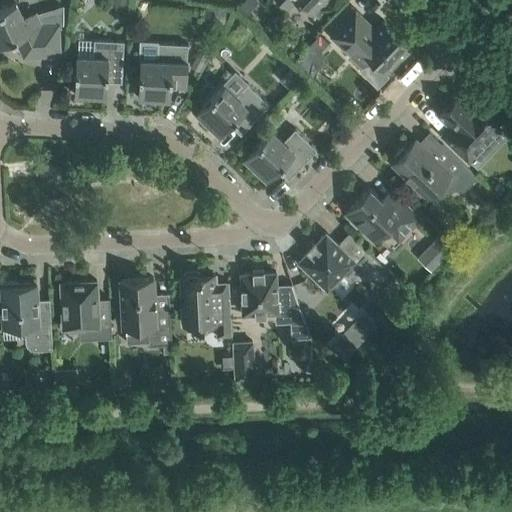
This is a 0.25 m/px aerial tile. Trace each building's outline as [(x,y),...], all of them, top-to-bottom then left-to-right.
[(246,12),(256,1),(255,0),(244,0),(240,6),(246,12)] [(281,0),(289,7),(295,0),(299,0),(312,12),(323,0),(281,0)] [(0,44),(16,37),(24,56),(61,54),(59,23),(42,24),(36,11),(24,17),(17,1),(0,9),(0,44)] [(224,24),(226,11),(218,9),(215,23),(224,24)] [(376,29),(356,10),(331,36),(363,66),(371,57),(386,71),(399,57),(402,58),(409,51),(408,48),(411,45),(385,20),(376,29)] [(316,51),(325,40),(318,33),(296,57),(312,72),(325,59),(316,51)] [(75,94),(107,96),(108,74),(123,74),(124,40),(94,39),(94,55),(77,54),(75,94)] [(158,59),(141,58),(139,98),(171,99),(171,87),(186,88),(187,77),(188,43),(159,42),(158,59)] [(200,71),(209,54),(200,49),(191,66),(200,71)] [(289,88),(301,76),(292,68),(280,80),(289,88)] [(197,112),(220,135),(235,118),(246,128),(270,104),(248,83),(236,95),(224,83),(197,112)] [(445,109),(440,114),(452,125),(443,134),(469,159),(470,158),(478,166),(490,153),(481,146),(498,128),(500,126),(492,118),(488,114),(489,112),(488,109),(487,107),(485,104),(482,103),(479,102),(477,104),(475,101),(472,104),(460,93),(455,98),(453,97),(450,98),(448,99),(446,101),(444,104),(444,107),(445,109)] [(244,157),(267,179),(283,163),(294,173),(317,149),(295,128),(284,140),(272,128),(244,157)] [(406,149),(403,146),(394,156),(397,159),(394,162),(414,182),(411,186),(420,195),(424,192),(428,196),(445,179),(456,189),(465,190),(477,176),(442,143),(431,154),(416,139),(406,149)] [(421,217),(391,188),(382,198),(370,187),(346,212),(350,216),(349,220),(356,227),(361,226),(375,239),(386,228),(399,240),(421,217)] [(358,277),(377,258),(349,232),(338,243),(326,232),(316,242),(314,240),(306,248),(309,250),(299,261),(328,289),(344,272),(350,277),(358,277)] [(438,245),(431,252),(440,260),(451,249),(439,237),(435,242),(438,245)] [(310,337),(311,336),(292,283),(291,283),(292,285),(277,286),(276,271),(265,272),(265,270),(253,270),(253,272),(241,273),(243,313),(247,313),(247,311),(255,310),(255,314),(267,314),(267,310),(277,309),(278,320),(304,319),(304,320),(305,320),(310,335),(309,335),(310,337)] [(217,337),(232,336),(229,281),(216,282),(215,274),(181,276),(184,324),(216,322),(217,337)] [(154,277),(121,279),(121,286),(118,286),(119,300),(122,300),(123,325),(147,324),(148,345),(173,344),(171,305),(155,306),(154,277)] [(61,282),(64,327),(95,326),(96,338),(112,337),(110,298),(98,298),(97,280),(61,282)] [(31,348),(35,349),(53,348),(51,310),(39,311),(37,283),(18,284),(18,281),(3,282),(4,285),(1,285),(2,290),(0,289),(0,304),(2,304),(4,326),(25,325),(26,341),(27,345),(31,348)] [(363,311),(331,345),(344,358),(376,324),(363,311)] [(234,340),(232,340),(234,380),(256,379),(256,378),(254,378),(253,341),(234,342),(234,340)] [(130,366),(114,366),(115,385),(131,384),(130,366)] [(57,369),(54,369),(55,395),(75,394),(75,385),(57,369)] [(8,384),(0,384),(0,394),(9,394),(8,384)]
